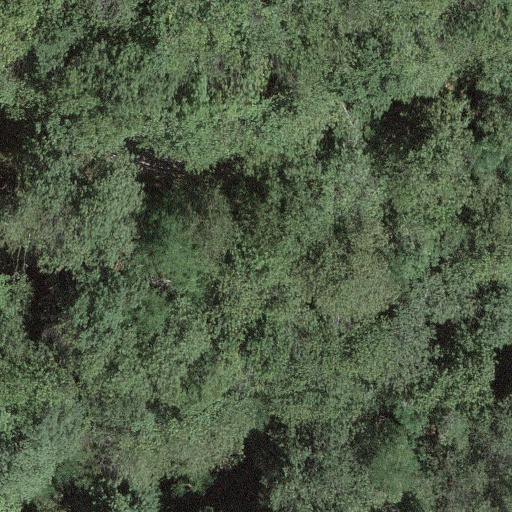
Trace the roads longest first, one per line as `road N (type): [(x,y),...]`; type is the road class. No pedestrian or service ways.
road 1 (unclassified): [(0,492),(101,432),(260,393),(511,242)]
road 2 (unclassified): [(511,48),(365,67),(241,131),(204,140),(152,135),(0,84)]
